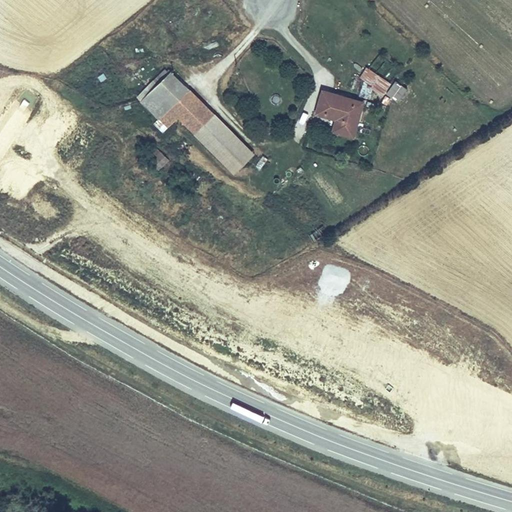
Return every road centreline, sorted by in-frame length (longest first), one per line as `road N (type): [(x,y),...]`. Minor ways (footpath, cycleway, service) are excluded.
road 1 (motorway): [(511,414),(326,316),(0,114)]
road 2 (motorway): [(0,156),(312,347),(511,453)]
